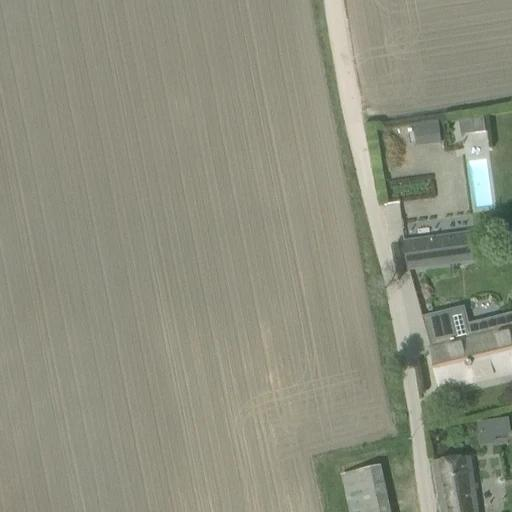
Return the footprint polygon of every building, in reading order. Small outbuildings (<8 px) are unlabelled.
[(471,121),(473,135),(485,133),(483,120),(471,121)] [(436,122),(413,125),(415,145),(439,142),(441,142),(438,122),(436,122)] [(483,150),(483,137),(466,137),(466,150),(483,150)] [(471,210),(494,209),(491,155),(468,156),(471,210)] [(467,235),(424,241),(404,244),(408,268),(471,259),(467,235)] [(464,307),(424,317),(441,390),(511,372),(511,315),(506,317),(510,332),(472,341),(464,307)] [(507,419),(478,424),(481,445),(494,443),(493,437),(509,435),(507,419)] [(476,511),(469,457),(432,462),(440,511),(476,511)] [(387,511),(377,465),(340,473),(348,511),(387,511)]
